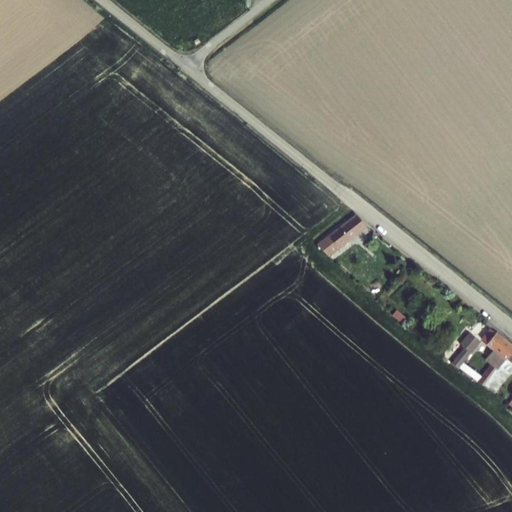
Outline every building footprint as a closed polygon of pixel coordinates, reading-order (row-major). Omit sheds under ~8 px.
[(356,216),(317,244),(327,255),(347,239),(348,241),(365,227),(356,216)] [(489,327),(480,338),(486,343),(485,344),(492,350),(489,353),(485,358),(489,362),(491,363),(497,369),(511,352),(511,344),(496,331),(495,332),(489,327)] [(464,345),(472,335),(470,333),(461,343),(464,345)] [(472,335),(464,345),(461,349),(467,354),(478,340),(472,335)] [(467,354),(461,349),(453,358),(459,363),(461,360),(467,354)] [(488,379),(486,382),(495,389),(511,370),(511,352),(497,369),(488,379)] [(480,372),(461,360),(459,363),(475,378),(480,372)] [(488,379),(497,369),(491,363),(489,362),(480,372),(488,379)] [(488,379),(480,372),(475,378),(483,385),(486,382),(488,379)]
